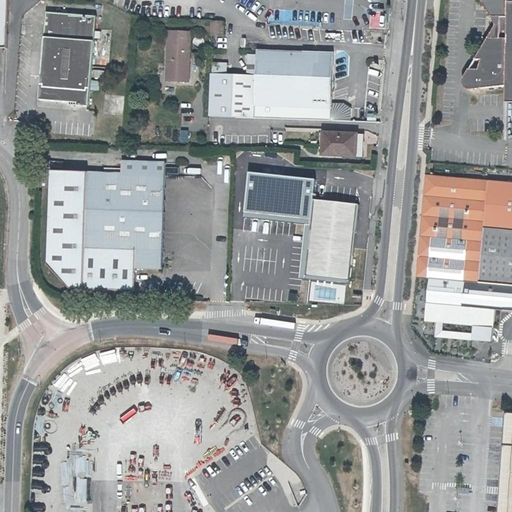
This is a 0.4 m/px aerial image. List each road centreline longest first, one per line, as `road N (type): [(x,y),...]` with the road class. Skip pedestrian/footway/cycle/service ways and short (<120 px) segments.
road 1 (secondary): [(397,340),(410,78)]
road 2 (secondary): [(410,78),(379,300),(358,324)]
road 3 (unclassified): [(50,347),(22,299),(15,264),(20,199),(0,155)]
road 4 (unclassified): [(232,334),(135,325),(94,329),(50,347)]
road 5 (unclassified): [(50,347),(26,379),(11,428),(8,511)]
